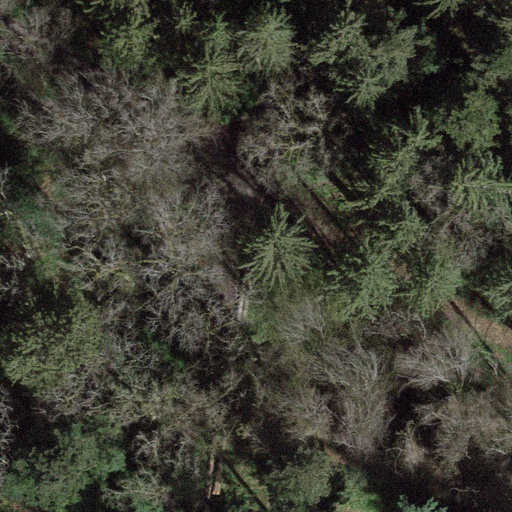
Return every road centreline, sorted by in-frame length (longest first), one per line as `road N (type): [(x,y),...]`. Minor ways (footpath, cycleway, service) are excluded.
road 1 (track): [(310,0),(241,171),(143,511)]
road 2 (track): [(241,171),(0,45)]
